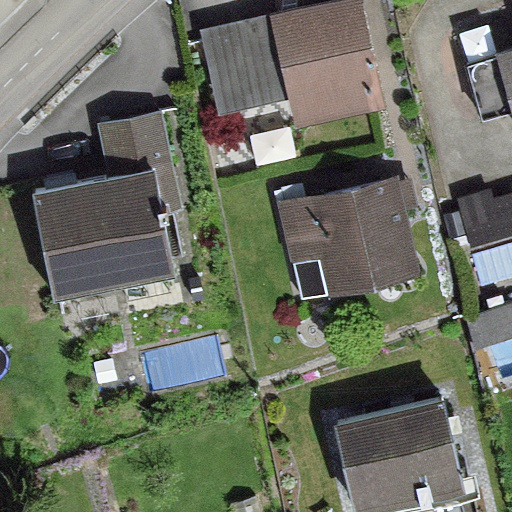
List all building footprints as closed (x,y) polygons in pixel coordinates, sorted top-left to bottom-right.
[(338,0),(273,16),(274,21),(204,37),(219,103),(289,87),(293,104),(371,86),(352,1),(355,0),(338,0)] [(511,110),(511,48),(462,63),(477,117),(511,107),(511,110)] [(106,175),(30,190),(48,279),(167,255),(158,213),(164,212),(162,200),(156,201),(149,169),(166,166),(155,111),(96,123),(106,175)] [(405,258),(387,179),(280,204),(285,226),(314,219),(327,276),(405,258)] [(511,192),(456,208),(466,242),(511,228),(511,192)] [(511,329),(505,306),(468,319),(475,341),(511,329)] [(457,482),(437,397),(333,421),(352,507),(415,492),(417,498),(427,495),(425,489),(457,482)] [(254,511),(250,496),(226,503),(228,511),(254,511)]
